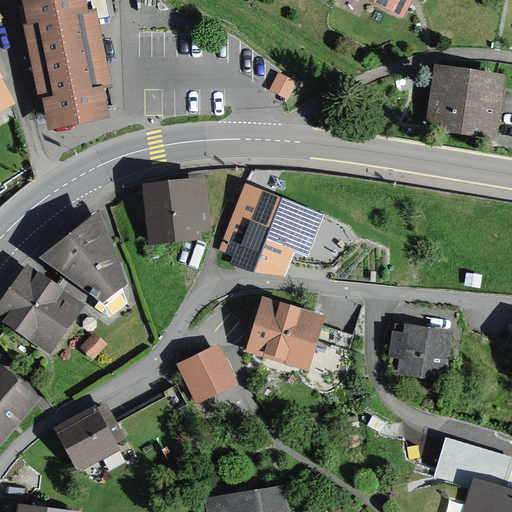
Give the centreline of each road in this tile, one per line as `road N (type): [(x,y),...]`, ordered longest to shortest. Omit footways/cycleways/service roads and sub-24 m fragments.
road 1 (residential): [(0,469),(56,417),(142,368),(204,289),(219,284),(511,303)]
road 2 (tertiary): [(0,246),(73,180),(157,147),(244,140),(511,178)]
